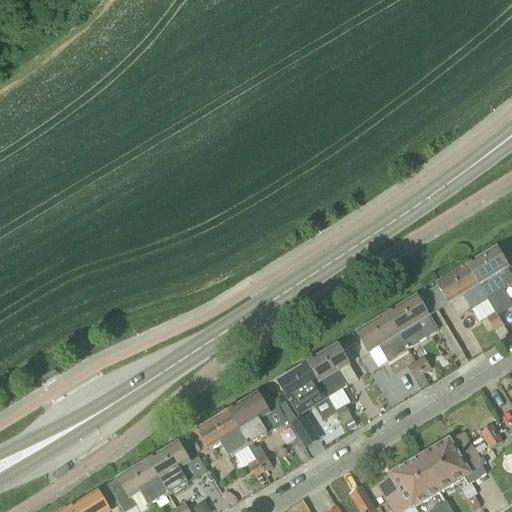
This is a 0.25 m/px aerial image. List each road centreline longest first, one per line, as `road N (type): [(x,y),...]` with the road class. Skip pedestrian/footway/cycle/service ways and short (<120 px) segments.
road 1 (secondary): [(0,467),(358,246),(511,136)]
road 2 (residential): [(511,356),(260,511)]
